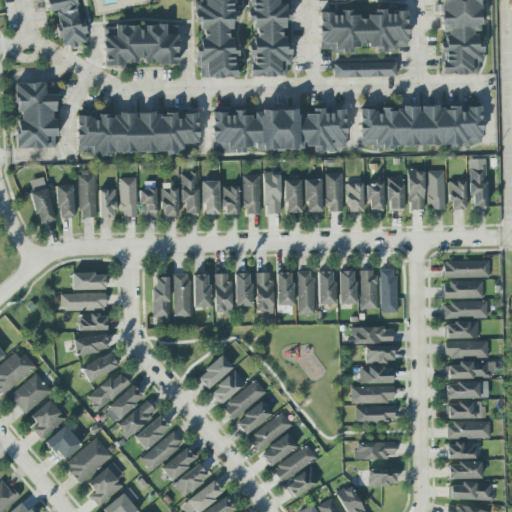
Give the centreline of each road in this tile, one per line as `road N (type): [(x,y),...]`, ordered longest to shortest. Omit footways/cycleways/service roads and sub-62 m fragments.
road 1 (residential): [(0,294),(65,248),(495,241)]
road 2 (residential): [(134,246),(134,342),(266,511)]
road 3 (residential): [(411,243),(417,503)]
